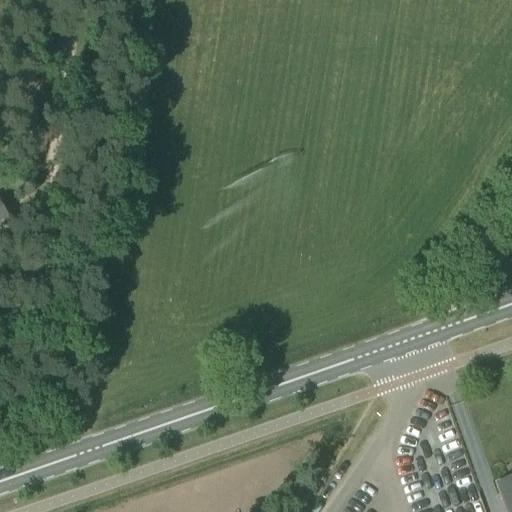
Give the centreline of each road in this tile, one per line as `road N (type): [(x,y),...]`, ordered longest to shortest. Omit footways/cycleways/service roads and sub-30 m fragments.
road 1 (primary): [(0,482),(511,303)]
road 2 (track): [(428,335),(511,200)]
